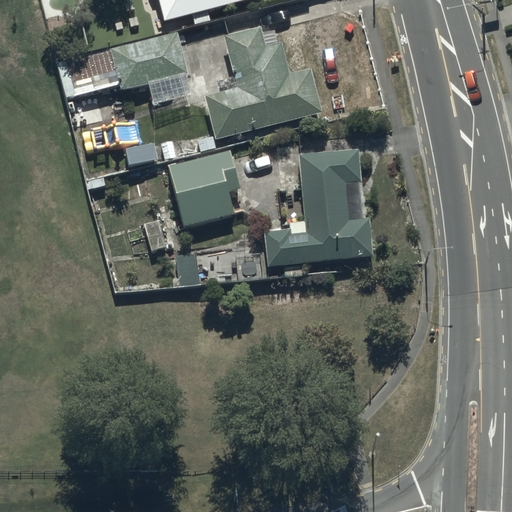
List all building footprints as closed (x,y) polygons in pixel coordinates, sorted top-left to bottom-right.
[(160,0),(166,23),(254,0),(160,0)] [(272,27),(225,39),(238,89),(203,98),(215,142),(319,115),(308,71),(289,76),(280,43),(276,44),(272,27)] [(110,51),(119,90),(186,75),(176,35),(110,51)] [(266,270),(370,260),(372,259),(368,219),(365,219),(359,152),(297,158),(305,236),(287,238),(286,232),(263,234),(266,270)] [(232,154),(161,172),(177,237),(230,224),(225,205),(243,200),(232,154)] [(159,221),(143,226),(149,253),(166,249),(159,221)] [(176,287),(200,286),(198,253),(175,254),(176,287)]
